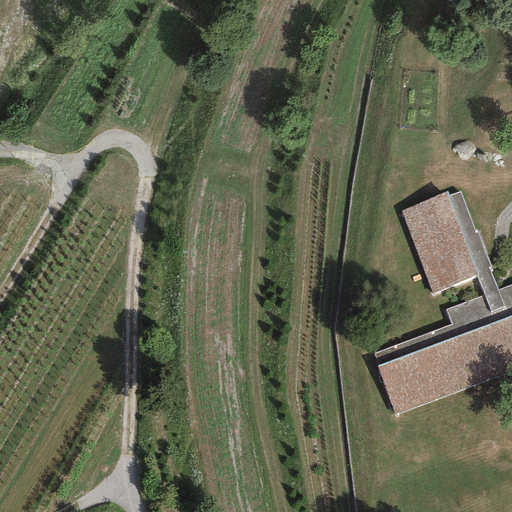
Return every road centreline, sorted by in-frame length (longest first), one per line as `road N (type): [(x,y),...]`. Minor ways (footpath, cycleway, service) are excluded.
road 1 (track): [(126,496),(145,157),(122,140),(102,143),(70,172),(0,153)]
road 2 (track): [(70,172),(0,292)]
